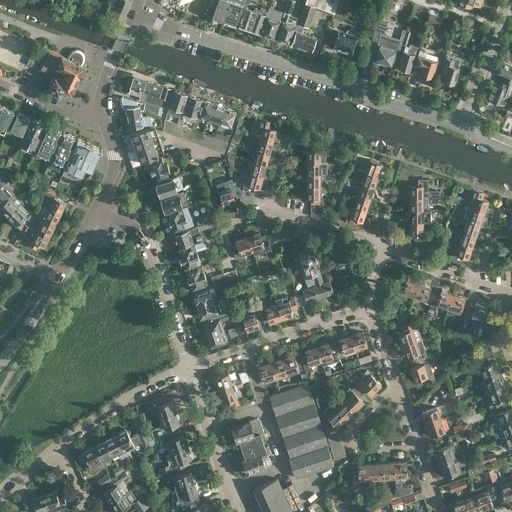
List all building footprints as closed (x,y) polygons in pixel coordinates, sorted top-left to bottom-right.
[(117,0),(116,4),(119,5),(114,15),(114,16),(112,21),(114,22),(115,20),(120,22),(121,19),(122,19),(125,12),(127,7),(130,0),(129,0),(117,0)] [(224,20),(230,0),(217,0),(215,8),(212,16),(224,20)] [(235,24),(242,6),(244,0),(235,0),(235,1),(233,0),(230,0),(224,20),(235,24)] [(290,43),(296,25),(299,18),(290,15),(295,0),(294,0),(288,0),(283,16),(287,18),(285,22),(282,21),(276,38),(290,43)] [(325,8),(327,0),(332,0),(338,2),(338,0),(305,0),(305,1),(325,8)] [(475,3),(480,5),(482,0),(457,0),(457,2),(472,8),(475,3)] [(308,28),(316,6),(306,2),(298,24),(304,26),(308,28)] [(106,13),(111,16),(116,7),(110,4),(106,13)] [(260,33),(266,15),(268,9),(261,7),(260,9),(255,7),(254,10),(242,6),(235,24),(239,25),(260,33)] [(442,16),(430,13),(428,21),(439,24),(442,16)] [(281,20),(266,15),(260,33),(274,38),(281,20)] [(312,51),(317,37),(302,32),(304,26),(298,24),(291,44),(312,51)] [(357,35),(358,32),(347,29),(346,32),(329,26),(324,43),(333,46),(352,53),(358,36),(357,35)] [(391,65),(396,49),(399,50),(406,30),(403,29),(399,39),(383,34),(385,28),(377,26),(373,40),(379,42),(373,61),(382,63),(382,62),(391,65)] [(409,44),(409,46),(407,46),(411,33),(406,31),(400,49),(403,50),(398,67),(410,71),(418,47),(409,44)] [(52,83),(50,89),(61,94),(61,92),(64,93),(68,92),(68,91),(71,92),(74,85),(83,66),(81,64),(67,58),(63,56),(48,49),(39,69),(53,75),(49,82),(52,83)] [(67,58),(81,64),(83,61),(84,62),(85,57),(84,53),(80,50),(76,49),(72,50),(69,54),(67,58)] [(439,56),(426,52),(419,50),(418,54),(415,63),(421,65),(419,73),(423,74),(423,76),(432,79),(439,56)] [(454,84),(460,67),(448,64),(450,58),(452,59),(453,53),(447,51),(441,69),(445,70),(442,80),(448,82),(448,84),(452,85),(453,84),(454,84)] [(27,64),(36,68),(41,58),(32,53),(27,64)] [(502,79),(511,82),(511,63),(503,60),(498,71),(504,74),(502,79)] [(143,91),(146,81),(134,77),(129,92),(141,95),(139,99),(144,101),(147,93),(143,91)] [(511,82),(502,79),(500,84),(496,83),(493,91),(492,90),(489,99),(504,105),(510,89),(511,89),(511,82)] [(171,88),(160,85),(146,81),(143,91),(147,93),(144,101),(165,107),(171,88)] [(182,109),(187,94),(175,90),(167,110),(180,115),(182,109)] [(182,109),(184,110),(182,116),(185,117),(185,119),(192,121),(192,119),(195,120),(195,119),(197,115),(202,99),(187,94),(182,109)] [(122,96),(124,108),(126,107),(128,116),(129,127),(152,124),(150,115),(142,116),(140,108),(144,108),(143,110),(161,115),(162,107),(145,102),(122,96)] [(202,99),(197,115),(195,119),(200,120),(201,116),(208,118),(213,103),(202,99)] [(213,103),(208,118),(219,122),(224,107),(224,106),(217,104),(213,103)] [(2,104),(0,107),(0,131),(4,133),(15,110),(2,104)] [(224,107),(219,122),(231,127),(236,111),(224,107)] [(23,134),(30,117),(17,111),(7,131),(18,136),(19,132),(23,134)] [(32,118),(20,145),(33,151),(45,123),(32,118)] [(276,129),(271,127),(272,121),(260,118),(255,136),(273,140),(276,129)] [(168,132),(172,121),(165,119),(163,131),(168,132)] [(174,135),(178,124),(172,121),(168,132),(174,135)] [(47,124),(34,152),(49,158),(62,131),(47,124)] [(180,137),(184,126),(178,124),(174,135),(180,137)] [(185,139),(189,128),(184,126),(180,137),(185,139)] [(155,127),(131,131),(131,132),(124,134),(129,150),(137,148),(141,162),(164,154),(155,127)] [(191,141),(195,130),(189,128),(185,139),(191,141)] [(196,143),(200,132),(195,130),(191,141),(196,143)] [(242,132),(236,130),(234,135),(233,135),(231,141),(238,144),(242,132)] [(51,159),(63,165),(75,137),(63,132),(51,159)] [(202,145),(206,134),(200,132),(196,143),(202,145)] [(207,147),(212,136),(206,134),(202,145),(207,147)] [(213,149),(217,138),(212,136),(207,147),(213,149)] [(273,140),(255,136),(252,147),(270,152),(273,140)] [(86,166),(93,169),(101,150),(102,150),(102,149),(101,149),(79,139),(77,138),(77,139),(77,140),(66,166),(83,173),(86,166)] [(217,138),(213,149),(219,151),(221,145),(223,140),(217,138)] [(224,153),(228,142),(223,140),(221,145),(219,151),(224,153)] [(326,161),(326,144),(314,143),(314,149),(308,149),(308,161),(326,161)] [(270,152),(252,147),(249,159),(254,160),(267,164),(270,152)] [(181,149),(170,153),(173,159),(183,155),(181,149)] [(3,163),(11,166),(14,158),(6,155),(3,163)] [(162,158),(160,158),(149,162),(156,181),(157,182),(172,177),(170,170),(169,170),(167,164),(167,163),(166,159),(163,160),(162,158)] [(366,170),(379,174),(383,163),(370,159),(369,164),(361,161),(360,163),(355,161),(353,166),(359,168),(366,170)] [(267,164),(254,160),(251,172),(263,175),(267,164)] [(326,161),(308,161),(307,173),(327,173),(327,161),(326,161)] [(380,177),(381,175),(379,174),(366,170),(363,181),(375,186),(377,179),(378,180),(380,179),(380,177)] [(263,175),(251,172),(248,183),(245,182),(243,188),(243,189),(255,192),(256,186),(260,187),(263,175)] [(327,173),(307,173),(307,185),(320,185),(320,180),(328,181),(328,173),(327,173)] [(177,190),(176,188),(182,187),(178,175),(172,177),(157,182),(156,183),(161,195),(177,190)] [(224,204),(236,200),(234,195),(237,193),(236,189),(242,191),(243,189),(243,188),(235,186),(233,182),(230,183),(227,175),(221,177),(225,189),(219,191),(224,204)] [(410,197),(423,197),(429,197),(429,178),(418,178),(418,184),(410,184),(410,191),(409,191),(407,193),(407,197),(410,197)] [(341,179),(338,188),(343,190),(346,180),(341,179)] [(359,193),(371,197),(375,186),(363,181),(359,193)] [(1,191),(0,194),(0,207),(3,211),(2,213),(6,217),(20,202),(21,201),(12,192),(14,189),(11,187),(9,187),(7,185),(7,183),(6,183),(1,191)] [(320,185),(307,185),(307,198),(311,198),(311,203),(323,203),(323,197),(320,197),(320,196),(322,196),(322,192),(326,192),(326,187),(323,186),(320,186),(320,185)] [(54,198),(57,192),(47,187),(44,192),(54,198)] [(488,200),(483,198),(485,192),(473,188),(469,201),(467,206),(472,207),(484,212),(484,211),(487,212),(488,207),(486,206),(488,200)] [(255,192),(243,189),(242,191),(241,194),(253,198),(255,192)] [(166,210),(187,203),(183,191),(161,198),(166,210)] [(355,204),(367,208),(371,197),(359,193),(355,204)] [(253,198),(241,194),(240,200),(251,203),(253,198)] [(45,215),(57,221),(64,208),(63,208),(66,202),(55,197),(52,203),(51,203),(49,208),(44,206),(40,213),(45,215)] [(423,197),(410,197),(410,209),(423,209),(423,197)] [(28,215),(31,211),(27,206),(21,201),(20,202),(6,217),(10,221),(12,220),(16,224),(22,229),(26,222),(27,218),(29,216),(28,215)] [(333,222),(344,226),(355,230),(359,219),(363,220),(367,208),(355,204),(351,215),(348,214),(346,220),(335,217),(333,222)] [(173,232),(193,225),(187,206),(166,213),(173,232)] [(484,212),(472,207),(468,219),(480,223),(484,212)] [(311,215),(323,219),(323,209),(311,209),(311,215)] [(423,209),(410,209),(410,220),(423,220),(423,209)] [(212,212),(201,216),(203,224),(214,221),(212,212)] [(39,228),(51,234),(57,221),(45,215),(39,228)] [(480,223),(468,219),(464,230),(476,234),(480,223)] [(423,220),(410,220),(410,233),(414,233),(414,239),(426,239),(426,233),(423,233),(423,220)] [(51,234),(39,228),(26,222),(22,229),(19,233),(25,236),(28,230),(36,234),(33,240),(45,246),(51,234)] [(457,227),(451,225),(450,225),(449,230),(459,233),(460,228),(457,227)] [(197,226),(173,234),(178,247),(193,242),(191,234),(199,231),(197,226)] [(273,235),(276,244),(291,239),(288,230),(273,235)] [(476,234),(464,230),(460,241),(472,246),(476,234)] [(247,236),(252,250),(263,246),(264,249),(270,247),(266,235),(261,237),(259,233),(247,236)] [(252,250),(247,236),(236,240),(237,244),(232,246),(236,258),(242,256),(241,254),(252,250)] [(193,245),(179,249),(185,268),(201,263),(196,250),(206,247),(204,243),(203,243),(202,241),(193,245)] [(472,246),(460,241),(456,253),(453,252),(451,258),(463,262),(464,256),(468,257),(472,246)] [(301,265),(316,260),(312,247),(303,250),(300,242),(294,244),(297,252),(301,265)] [(449,263),(461,267),(463,262),(451,258),(449,263)] [(315,282),(314,278),(312,274),(320,271),(316,260),(301,265),(308,284),(315,282)] [(208,284),(206,278),(202,265),(186,271),(192,290),(208,284)] [(230,272),(233,283),(239,281),(235,270),(230,272)] [(313,300),(334,293),(330,280),(324,282),(320,271),(312,274),(314,278),(315,282),(316,285),(302,289),(307,303),(314,301),(313,300)] [(217,282),(224,279),(222,273),(215,275),(217,282)] [(414,296),(418,282),(407,278),(406,283),(400,281),(396,292),(402,294),(403,292),(414,296)] [(217,282),(213,283),(216,289),(226,286),(224,279),(217,282)] [(430,304),(434,293),(429,291),(430,286),(418,282),(414,296),(425,300),(424,302),(430,304)] [(194,294),(198,306),(213,301),(212,295),(215,294),(213,288),(210,289),(209,288),(194,294)] [(448,308),(453,294),(447,292),(448,291),(442,289),(442,290),(441,290),(440,295),(434,293),(430,304),(429,308),(435,310),(436,306),(437,304),(448,308)] [(464,316),(468,304),(463,303),(465,298),(453,294),(448,308),(446,313),(463,319),(464,316)] [(277,305),(282,318),(293,314),(292,310),(297,308),(293,297),(287,299),(288,301),(277,305)] [(217,312),(221,311),(219,305),(215,306),(213,301),(198,306),(202,318),(217,313),(217,312)] [(468,304),(464,316),(471,318),(471,316),(483,320),(488,306),(476,302),(474,307),(468,304)] [(282,318),(277,305),(266,308),(265,306),(259,308),(263,319),(268,317),(270,322),(282,318)] [(409,308),(407,308),(402,306),(400,314),(406,316),(409,308)] [(263,319),(259,308),(252,310),(253,313),(242,316),(247,330),(259,326),(257,321),(263,319)] [(207,336),(224,330),(220,318),(223,317),(222,314),(208,318),(209,321),(203,323),(204,325),(203,327),(204,329),(206,330),(207,336)] [(407,322),(405,317),(398,316),(399,319),(400,324),(407,322)] [(402,345),(421,339),(419,334),(414,336),(412,329),(414,329),(412,323),(401,326),(403,332),(398,334),(402,345)] [(230,335),(238,333),(236,326),(228,329),(230,335)] [(224,330),(207,336),(211,348),(228,342),(224,330)] [(351,335),(355,349),(367,345),(362,331),(351,335)] [(335,346),(339,357),(345,355),(344,353),(355,349),(351,335),(339,339),(341,344),(335,346)] [(427,356),(423,343),(421,339),(402,345),(406,357),(411,355),(413,360),(424,357),(427,356)] [(317,346),(321,360),(333,356),(333,359),(339,357),(335,346),(330,347),(328,343),(317,346)] [(301,357),(305,368),(306,372),(312,369),(310,364),(321,360),(317,346),(305,350),(306,355),(301,357)] [(488,357),(494,355),(492,349),(479,354),(480,359),(481,360),(488,357)] [(282,358),(288,373),(299,370),(305,368),(301,357),(295,359),(294,354),(282,358)] [(360,364),(372,360),(370,354),(358,358),(360,364)] [(421,384),(435,379),(429,362),(426,363),(424,357),(413,360),(415,366),(410,368),(414,380),(419,378),(421,384)] [(484,378),(500,373),(496,361),(490,363),(488,357),(481,360),(480,359),(473,362),(475,369),(480,367),(484,378)] [(271,362),(276,377),(288,373),(282,358),(271,362)] [(276,377),(271,362),(259,366),(260,369),(253,372),(257,385),(263,383),(262,382),(276,377)] [(237,384),(243,382),(250,380),(248,373),(247,370),(239,372),(241,378),(235,380),(237,384)] [(356,386),(364,394),(369,390),(372,393),(381,385),(371,374),(367,370),(361,376),(363,378),(356,386)] [(219,390),(233,385),(228,372),(215,377),(216,378),(214,379),(216,384),(217,384),(219,390)] [(248,373),(250,380),(252,386),(257,385),(253,372),(248,373)] [(500,373),(484,378),(488,390),(504,384),(500,373)] [(296,477),(333,464),(327,445),(328,445),(319,418),(314,401),(308,382),(270,395),(276,414),(291,457),(289,458),(296,477)] [(252,386),(257,403),(268,399),(263,383),(257,385),(252,386)] [(504,384),(488,390),(483,391),(489,407),(504,402),(502,398),(508,396),(504,384)] [(233,385),(219,390),(224,403),(228,401),(230,407),(242,403),(240,397),(237,398),(233,385)] [(364,394),(356,386),(347,394),(345,392),(340,396),(342,397),(354,410),(364,401),(360,398),(364,394)] [(461,386),(455,389),(457,395),(463,393),(461,386)] [(454,395),(443,398),(445,405),(457,401),(454,395)] [(155,412),(159,411),(161,417),(177,412),(175,406),(174,406),(172,401),(168,402),(167,397),(151,402),(155,412)] [(354,410),(342,397),(333,406),(346,419),(354,410)] [(323,413),(327,417),(337,427),(346,419),(333,406),(332,404),(323,413)] [(426,423),(441,418),(438,407),(423,412),(426,423)] [(496,426),(511,420),(511,407),(497,413),(499,419),(494,421),(496,426)] [(474,408),(461,413),(463,418),(476,413),(474,408)] [(465,424),(484,417),(482,411),(476,413),(463,418),(465,424)] [(177,412),(161,417),(164,424),(151,430),(152,432),(147,434),(149,440),(165,434),(170,433),(169,428),(180,424),(178,418),(179,418),(177,412)] [(240,440),(264,431),(260,421),(259,419),(257,418),(255,418),(250,420),(250,422),(234,427),(234,426),(232,427),(233,429),(233,428),(237,440),(240,440)] [(441,418),(426,423),(430,436),(445,430),(441,418)] [(511,420),(496,426),(499,438),(511,433),(511,420)] [(464,423),(452,427),(455,434),(466,430),(464,423)] [(327,436),(339,432),(337,427),(326,431),(327,436)] [(457,441),(470,436),(471,436),(469,429),(455,434),(457,441)] [(128,448),(134,445),(127,430),(116,435),(126,456),(131,453),(128,448)] [(240,440),(246,458),(270,450),(269,446),(265,447),(262,440),(266,439),(264,431),(240,440)] [(339,432),(327,436),(329,442),(341,438),(339,432)] [(472,441),(479,439),(476,433),(470,435),(471,436),(470,436),(472,441)] [(509,448),(511,446),(511,433),(499,438),(501,443),(507,441),(509,448)] [(149,440),(147,434),(146,434),(146,435),(140,437),(144,448),(150,446),(149,442),(149,440)] [(170,452),(173,451),(189,446),(187,440),(185,440),(183,435),(167,440),(165,434),(149,440),(149,442),(154,440),(156,444),(161,443),(162,447),(168,446),(170,452)] [(105,441),(113,456),(118,453),(121,458),(126,456),(116,435),(105,441)] [(331,447),(342,444),(341,438),(329,442),(331,447)] [(94,446),(102,462),(113,456),(105,441),(94,446)] [(333,453),(344,449),(342,444),(331,447),(333,453)] [(440,462),(455,457),(451,444),(435,449),(440,462)] [(89,472),(91,473),(104,466),(102,462),(94,446),(83,451),(89,463),(85,465),(89,472)] [(189,446),(173,451),(177,463),(191,458),(189,452),(191,452),(189,446)] [(346,455),(344,449),(333,453),(335,459),(346,455)] [(270,450),(246,458),(243,459),(247,471),(246,471),(247,473),(249,472),(265,467),(262,459),(268,457),(267,455),(271,454),(270,450)] [(483,462),(496,458),(494,452),(481,456),(483,462)] [(455,457),(440,462),(444,476),(460,470),(455,457)] [(401,482),(401,476),(408,476),(407,460),(394,461),(395,477),(396,493),(397,497),(413,492),(411,486),(408,487),(408,486),(403,488),(401,482)] [(382,462),(383,478),(395,477),(394,461),(382,462)] [(370,463),(371,479),(383,478),(382,462),(370,463)] [(372,495),(370,479),(371,479),(370,463),(357,464),(358,471),(352,471),(353,486),(367,485),(367,495),(372,495)] [(161,473),(173,470),(171,464),(159,467),(161,473)] [(481,465),(467,470),(469,476),(483,472),(481,465)] [(489,470),(492,481),(498,479),(494,468),(489,470)] [(109,502),(130,489),(123,479),(129,475),(126,470),(115,477),(119,482),(104,492),(108,497),(106,498),(109,502)] [(173,470),(161,473),(163,479),(173,477),(172,476),(174,475),(173,470)] [(176,487),(180,486),(196,481),(194,475),(192,476),(191,470),(174,475),(172,476),(173,477),(176,487)] [(492,481),(489,470),(483,472),(486,483),(492,481)] [(101,486),(111,479),(108,474),(98,481),(101,486)] [(264,511),(289,511),(292,511),(277,478),(254,489),(264,511)] [(194,501),(192,495),(198,494),(196,488),(198,487),(196,481),(180,486),(176,487),(175,488),(179,499),(170,502),(172,508),(194,501)] [(469,511),(464,497),(461,488),(459,481),(449,485),(451,492),(456,490),(459,499),(453,501),(456,511),(469,511)] [(511,498),(511,481),(500,485),(506,500),(511,498)] [(333,485),(325,487),(329,498),(337,496),(333,485)] [(130,489),(109,502),(113,508),(115,507),(117,511),(118,511),(132,503),(135,507),(147,500),(143,495),(138,498),(132,488),(130,489)] [(476,493),(481,509),(493,505),(488,489),(476,493)] [(64,493),(58,495),(56,490),(45,494),(50,510),(57,508),(58,511),(60,511),(62,511),(67,510),(68,509),(67,506),(68,505),(64,493)] [(384,497),(386,501),(397,497),(396,493),(384,497)] [(464,497),(469,511),(471,511),(481,509),(476,493),(464,497)] [(45,511),(50,510),(45,494),(33,498),(37,511),(45,511)] [(405,504),(416,500),(414,494),(403,498),(405,504)] [(373,501),(374,505),(386,501),(384,497),(373,501)] [(402,498),(391,502),(393,508),(404,504),(402,498)] [(147,500),(135,507),(138,511),(140,511),(150,505),(150,504),(151,503),(149,499),(147,500)] [(205,511),(205,510),(204,510),(202,505),(196,506),(194,501),(172,508),(173,511),(179,511),(182,511),(205,511)]
